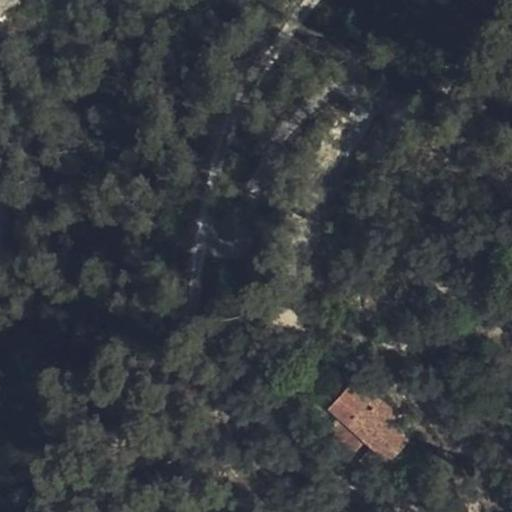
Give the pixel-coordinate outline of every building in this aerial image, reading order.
[(358,163),(346,172),(359,191),(371,181),(358,163)] [(406,404),(412,418),(417,415),(416,412),(420,409),(415,398),(423,394),(400,340),(364,357),(369,369),(373,378),(395,369),(409,402),(406,404)] [(373,378),(369,369),(356,376),(369,406),(383,399),(373,378)] [(392,421),(394,426),(412,418),(406,404),(409,402),(395,369),(373,378),(383,399),(386,406),(392,421)] [(379,427),(392,421),(386,406),(373,412),(379,427)] [(412,418),(394,426),(400,440),(418,432),(412,418)]
